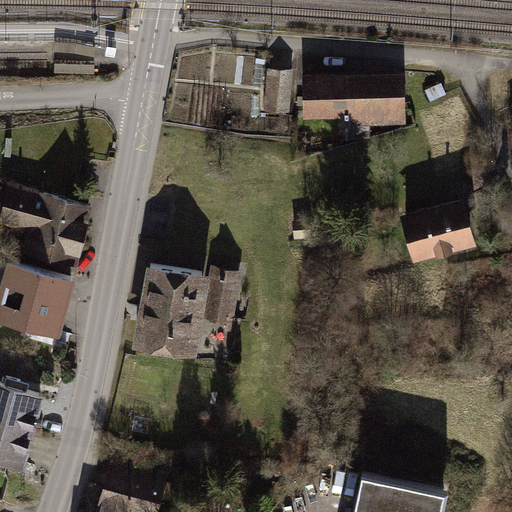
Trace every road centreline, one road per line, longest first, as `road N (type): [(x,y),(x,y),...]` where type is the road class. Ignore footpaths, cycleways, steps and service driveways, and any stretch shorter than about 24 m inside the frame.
road 1 (secondary): [(143,104),(92,382),(54,511)]
road 2 (unclassified): [(143,104),(86,93),(0,97)]
